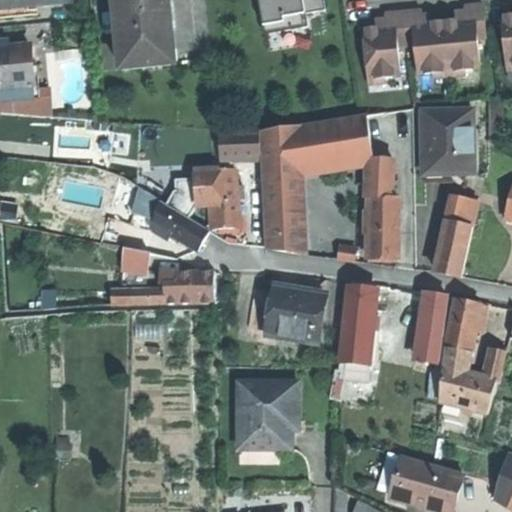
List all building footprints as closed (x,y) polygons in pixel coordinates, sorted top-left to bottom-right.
[(0,0),(0,8),(30,6),(72,2),(71,0),(0,0)] [(121,18),(118,18),(123,68),(182,62),(178,25),(181,25),(178,0),(116,0),(117,6),(120,6),(121,18)] [(260,0),(265,25),(285,22),(287,30),(309,26),(307,13),(327,9),(325,0),(260,0)] [(369,79),(386,77),(401,76),(398,46),(415,44),(418,74),(434,72),(450,71),(466,69),(481,68),(479,38),(487,38),(484,4),(466,5),(467,10),(467,19),(458,20),(433,22),(423,23),(422,15),(422,10),(386,13),(387,18),(388,27),(378,28),(365,29),(369,79)] [(457,11),(458,20),(467,19),(467,10),(461,11),(457,11)] [(426,14),(422,15),(423,23),(433,22),(432,14),(426,14)] [(508,65),(511,64),(511,14),(503,15),(508,65)] [(377,19),(378,28),(388,27),(387,18),(381,19),(377,19)] [(285,22),(265,25),(267,33),(287,30),(285,22)] [(0,89),(13,89),(9,49),(9,43),(0,43),(0,89)] [(13,89),(35,87),(33,47),(9,49),(13,89)] [(13,102),(36,102),(36,99),(35,87),(13,89),(13,102)] [(36,102),(13,102),(0,102),(0,111),(53,118),(52,88),(39,89),(40,99),(36,99),(36,102)] [(0,102),(13,102),(13,89),(0,89),(0,102)] [(476,174),(474,110),(424,111),(425,175),(451,174),(476,174)] [(369,116),(264,131),(265,163),(295,162),(296,174),(372,159),(375,159),(369,116)] [(220,134),(222,159),(237,159),(262,157),(260,132),(220,134)] [(237,159),(222,159),(222,171),(237,170),(237,159)] [(375,159),(372,159),(372,197),(395,198),(395,160),(375,159)] [(295,162),(265,163),(269,250),(299,254),(296,174),(295,162)] [(237,170),(222,171),(210,171),(212,205),(213,228),(227,227),(241,227),(239,198),(238,185),(237,170)] [(212,205),(210,171),(194,173),(196,206),(212,205)] [(160,200),(141,188),(131,225),(152,234),(152,229),(160,200)] [(454,196),(449,220),(473,226),(478,202),(454,196)] [(401,198),(395,198),(372,197),(371,259),(386,260),(400,260),(401,198)] [(180,211),(160,200),(152,229),(169,240),(172,234),(168,231),(180,211)] [(204,241),(210,230),(180,211),(168,231),(172,234),(178,237),(198,249),(204,241)] [(473,226),(449,220),(438,271),(451,274),(463,276),(473,226)] [(105,229),(102,242),(124,247),(126,234),(105,229)] [(174,243),(178,237),(172,234),(169,240),(174,243)] [(149,271),(153,253),(148,252),(128,247),(124,265),(149,271)] [(340,260),(355,262),(358,249),(342,247),(340,260)] [(149,271),(124,265),(121,281),(146,286),(149,271)] [(179,284),(180,303),(216,302),(216,286),(216,272),(179,273),(179,284)] [(113,304),(180,303),(179,284),(165,285),(165,289),(113,290),(113,304)] [(270,334),(320,343),(328,296),(304,292),(278,287),(270,334)] [(349,288),(343,343),(373,346),(378,291),(365,290),(349,288)] [(44,291),(44,311),(57,311),(57,291),(44,291)] [(419,360),(442,363),(450,297),(427,294),(419,360)] [(457,300),(448,348),(473,353),(477,332),(482,307),(482,305),(469,303),(457,300)] [(483,333),(488,308),(482,307),(477,332),(483,333)] [(343,343),(341,370),(338,369),(336,380),(369,383),(373,346),(343,343)] [(473,353),(448,348),(445,369),(469,375),(473,353)] [(507,352),(493,349),(487,380),(498,383),(500,383),(507,352)] [(469,375),(445,369),(442,402),(489,415),(498,383),(487,380),(469,375)] [(300,419),(300,381),(241,381),(241,447),(266,447),(293,447),(293,419),(300,419)] [(404,458),(405,457),(391,453),(381,485),(395,490),(400,473),(404,458)] [(511,454),(495,501),(508,509),(511,500),(511,454)] [(434,464),(405,456),(405,457),(404,458),(409,460),(404,474),(400,473),(395,490),(394,492),(393,497),(420,506),(422,501),(429,503),(427,508),(441,511),(453,511),(465,475),(433,465),(434,464)] [(409,460),(404,458),(400,473),(404,474),(409,460)] [(386,511),(362,500),(357,511),(386,511)]
